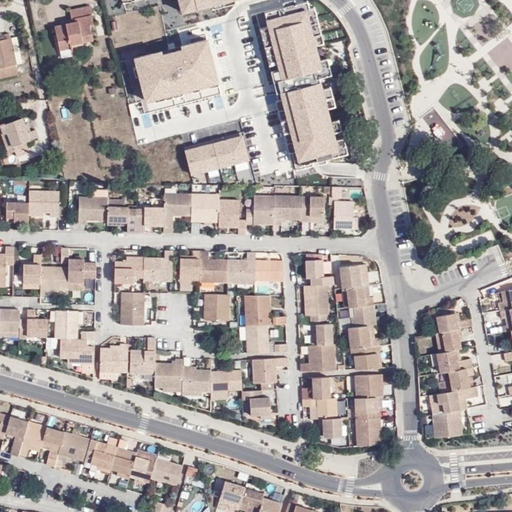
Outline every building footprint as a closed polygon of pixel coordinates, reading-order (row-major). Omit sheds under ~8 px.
[(123,0),(125,3),(137,0),(177,0),(182,17),(211,9),(211,13),(237,6),(236,1),(240,0),(123,0)] [(293,151),(297,170),(327,163),(330,162),(329,158),(350,153),(341,116),(334,119),(330,107),(338,105),(332,85),(326,87),(322,76),(334,73),(329,56),(323,58),(319,44),(325,41),(316,5),(311,7),(309,0),(307,0),(251,16),(269,84),(274,83),(279,99),(277,99),(290,152),(293,151)] [(91,6),(70,9),(72,21),(73,25),(68,26),(56,28),(61,52),(71,50),(71,45),(92,40),(90,24),(94,22),(91,6)] [(164,48),(134,56),(146,98),(223,80),(210,36),(181,44),(182,46),(164,50),(164,48)] [(9,40),(0,42),(0,79),(17,75),(9,40)] [(256,56),(251,57),(253,67),(259,65),(256,56)] [(221,94),(219,83),(201,87),(204,98),(221,94)] [(138,113),(148,111),(146,104),(136,106),(138,113)] [(35,130),(28,133),(21,119),(4,125),(3,124),(0,124),(0,137),(7,154),(14,152),(12,147),(39,137),(35,130)] [(244,133),(186,147),(192,173),(252,159),(244,133)] [(38,176),(56,177),(56,163),(38,163),(38,176)] [(94,191),(94,199),(81,199),(80,225),(88,225),(88,220),(109,221),(109,208),(109,203),(109,200),(110,191),(94,191)] [(340,202),(341,191),(332,191),(331,198),(331,202),(340,202)] [(52,214),(52,218),(61,219),(61,193),(31,193),(31,205),(31,216),(45,216),(45,214),(52,214)] [(165,195),(165,202),(165,210),(165,217),(192,218),(192,196),(165,195)] [(192,218),(192,224),(219,224),(220,202),(220,196),(192,196),(192,218)] [(253,211),(247,211),(246,221),(246,225),(273,226),(274,199),(253,198),(253,211)] [(284,226),(284,223),(301,223),(302,200),(274,199),(273,226),(284,226)] [(323,220),(324,200),(302,200),(301,223),(301,225),(311,225),(310,219),(323,220)] [(240,227),(240,237),(246,237),(246,225),(246,221),(240,221),(240,202),(220,202),(219,224),(219,227),(240,227)] [(17,223),(31,223),(31,216),(31,205),(10,204),(9,220),(17,220),(17,223)] [(352,221),(353,205),(333,205),(332,233),(352,233),(352,221)] [(128,226),(128,234),(137,234),(138,211),(128,211),(128,208),(121,208),(109,208),(109,221),(109,222),(128,223),(128,226)] [(145,234),(146,227),(165,227),(165,217),(165,210),(154,210),(138,210),(138,211),(137,234),(145,234)] [(7,267),(16,268),(17,249),(8,249),(7,256),(0,255),(0,283),(7,284),(7,267)] [(71,250),(63,250),(62,264),(71,264),(71,262),(71,250)] [(145,281),(173,282),(174,252),(166,252),(166,259),(145,259),(145,280),(145,281)] [(200,286),(200,282),(200,253),(193,253),(193,261),(180,261),(180,285),(200,286)] [(200,282),(228,282),(228,261),(208,260),(208,253),(200,253),(200,282)] [(228,285),(255,285),(255,283),(255,263),(256,254),(246,254),(246,261),(228,261),(228,282),(228,285)] [(36,256),(35,264),(26,263),(25,284),(43,284),(43,276),(43,268),(43,257),(36,256)] [(326,287),(333,286),(332,279),(323,280),(321,256),(306,256),(306,262),(304,262),(306,280),(310,280),(310,288),(326,287)] [(127,259),(127,265),(117,265),(116,285),(136,286),(136,280),(145,280),(145,259),(135,259),(127,259)] [(70,269),(70,285),(85,285),(81,262),(71,262),(71,264),(70,269)] [(280,283),(280,263),(255,263),(255,283),(273,283),(280,283)] [(98,280),(98,265),(89,265),(89,279),(98,280)] [(366,281),(365,267),(357,269),(358,276),(359,281),(362,281),(366,281)] [(43,268),(43,276),(43,284),(42,290),(42,291),(54,291),(70,292),(70,285),(70,269),(62,268),(43,268)] [(360,288),(367,288),(366,281),(362,281),(359,281),(358,276),(357,269),(340,271),(342,290),(344,290),(360,288)] [(70,293),(85,293),(85,285),(70,285),(70,292),(70,293)] [(310,288),(304,288),(305,318),(311,317),(324,316),(327,316),(326,287),(310,288)] [(348,310),(351,309),(370,307),(369,300),(368,300),(362,301),(360,288),(344,290),(347,310),(348,310)] [(360,288),(362,301),(368,300),(367,288),(360,288)] [(511,293),(502,296),(503,306),(499,306),(500,313),(511,311),(511,293)] [(123,294),(122,327),(145,327),(146,312),(147,295),(144,295),(123,294)] [(227,297),(205,296),(204,322),(230,322),(230,297),(227,297)] [(502,296),(488,300),(490,315),(500,313),(499,306),(503,306),(502,296)] [(246,328),(268,327),(267,319),(267,298),(254,297),(245,297),(246,328)] [(366,327),(371,327),(374,326),(372,307),(370,307),(351,309),(352,320),(349,320),(350,329),(366,327)] [(2,310),(2,322),(0,321),(0,336),(2,337),(2,333),(22,333),(22,321),(22,311),(2,310)] [(31,337),(49,337),(49,321),(38,321),(37,311),(32,311),(31,311),(30,322),(22,321),(22,333),(21,338),(21,340),(31,340),(31,337)] [(511,311),(500,313),(502,322),(506,321),(507,328),(502,329),(503,334),(511,333),(511,332),(511,311)] [(57,312),(57,339),(62,339),(78,340),(78,330),(79,312),(57,312)] [(460,331),(471,329),(469,322),(459,323),(456,324),(454,315),(437,318),(439,334),(442,334),(457,331),(460,331)] [(330,326),(325,327),(324,316),(311,317),(311,326),(316,326),(318,347),(332,346),(330,326)] [(271,326),(274,326),(286,326),(285,318),(271,318),(271,326)] [(246,328),(248,355),(268,354),(268,336),(268,327),(246,328)] [(347,330),(350,351),(378,347),(377,339),(372,339),(368,340),(366,327),(350,329),(347,330)] [(89,340),(95,340),(93,330),(83,330),(83,340),(89,340)] [(461,351),(459,340),(457,331),(442,334),(445,354),(456,352),(461,351)] [(442,334),(439,334),(436,335),(439,355),(445,354),(442,334)] [(89,340),(83,340),(78,340),(62,339),(62,359),(69,359),(69,364),(96,365),(96,350),(96,348),(89,348),(89,340)] [(156,352),(157,339),(148,339),(148,354),(132,354),(131,376),(156,377),(156,363),(156,352)] [(287,353),(287,345),(274,346),(275,353),(287,353)] [(120,346),(119,350),(102,350),(101,372),(120,372),(128,372),(129,347),(120,346)] [(309,364),(300,364),(300,374),(310,373),(335,372),(333,346),(332,346),(318,347),(312,347),(308,347),(309,364)] [(354,358),(356,371),(378,370),(376,355),(379,355),(378,347),(350,351),(351,358),(354,358)] [(457,364),(456,356),(456,352),(445,354),(439,355),(437,355),(438,367),(444,366),(445,374),(447,374),(471,370),(469,362),(461,363),(457,364)] [(252,362),(254,385),(260,385),(273,384),(276,384),(276,372),(276,369),(288,368),(287,360),(252,362)] [(156,363),(156,377),(155,387),(163,387),(183,388),(183,368),(184,361),(175,361),(175,364),(156,363)] [(191,372),(191,368),(183,368),(183,388),(183,392),(201,393),(211,393),(211,391),(211,372),(196,372),(191,372)] [(470,376),(472,376),(471,370),(447,374),(451,393),(468,390),(468,386),(466,377),(470,376)] [(120,380),(120,372),(101,372),(101,379),(120,380)] [(241,391),(241,372),(211,372),(211,391),(227,391),(241,391)] [(353,400),(373,399),(379,398),(380,398),(380,376),(352,378),(353,400)] [(312,392),(302,393),(302,401),(316,400),(318,400),(330,399),(329,379),(311,379),(312,392)] [(476,398),(474,389),(468,390),(451,393),(434,396),(439,415),(458,411),(456,397),(463,396),(464,400),(476,398)] [(226,399),(227,391),(211,391),(211,393),(211,399),(226,399)] [(268,401),(264,401),(264,392),(260,392),(248,393),(241,393),(242,402),(248,401),(249,419),(260,418),(269,417),(268,401)] [(430,397),(434,415),(439,415),(434,396),(430,397)] [(458,411),(465,409),(464,400),(463,396),(456,397),(458,411)] [(336,419),(336,399),(330,399),(318,400),(319,407),(319,410),(319,420),(336,419)] [(377,412),(374,412),(373,399),(353,400),(354,421),(374,420),(377,420),(377,412)] [(434,439),(461,437),(458,411),(439,415),(434,415),(432,416),(434,439)] [(8,431),(12,416),(0,412),(0,431),(7,434),(8,431)] [(26,436),(30,421),(12,416),(8,431),(19,434),(26,436)] [(339,419),(336,419),(319,420),(318,420),(319,428),(322,428),(323,433),(323,439),(340,438),(339,419)] [(355,447),(379,445),(377,420),(374,420),(354,421),(355,447)] [(44,442),(48,426),(30,421),(26,436),(24,441),(23,445),(20,456),(25,457),(29,447),(31,447),(33,443),(42,446),(43,445),(44,442)] [(66,431),(48,426),(44,442),(61,447),(66,431)] [(66,431),(61,447),(60,452),(73,456),(86,460),(92,439),(66,431)] [(18,439),(13,454),(20,456),(23,445),(24,441),(18,439)] [(86,460),(92,462),(103,466),(101,469),(111,472),(112,468),(118,447),(99,441),(92,439),(86,460)] [(43,445),(55,448),(54,453),(59,454),(60,452),(61,447),(44,442),(43,445)] [(136,456),(137,453),(118,447),(112,468),(118,470),(130,474),(136,456)] [(51,452),(48,464),(56,466),(56,463),(58,456),(59,454),(54,453),(51,452)] [(73,456),(60,452),(59,454),(58,456),(65,458),(72,460),(73,456)] [(156,459),(156,458),(137,453),(136,456),(155,462),(156,459)] [(62,465),(65,458),(58,456),(56,463),(62,465)] [(153,468),(155,462),(136,456),(130,474),(130,475),(136,477),(149,481),(150,477),(153,468)] [(150,477),(176,485),(182,467),(156,459),(155,462),(153,468),(150,477)] [(194,478),(197,468),(188,466),(185,475),(194,478)] [(117,475),(129,478),(130,475),(130,474),(118,470),(117,475)] [(245,483),(245,482),(224,476),(216,504),(237,510),(239,504),(245,483)] [(263,493),(264,489),(245,483),(239,504),(258,510),(263,493)] [(278,511),(283,499),(263,493),(258,510),(257,511),(278,511)] [(320,511),(322,509),(290,499),(285,511),(320,511)] [(153,510),(159,511),(168,511),(171,504),(155,500),(153,510)]
